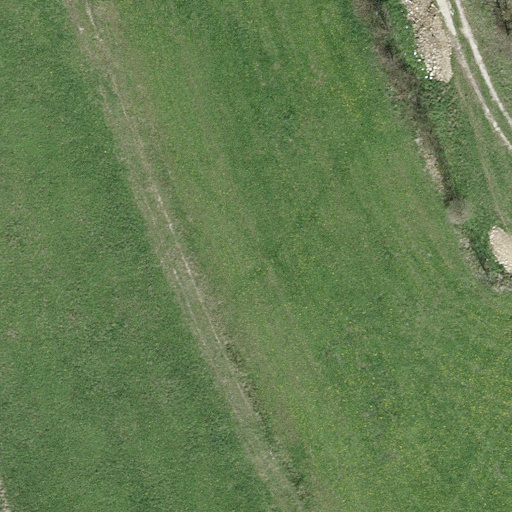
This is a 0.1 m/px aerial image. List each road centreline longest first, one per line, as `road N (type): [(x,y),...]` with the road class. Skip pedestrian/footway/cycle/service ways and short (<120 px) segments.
road 1 (track): [(290,511),(215,377),(65,0)]
road 2 (track): [(511,146),(493,126),(432,0)]
